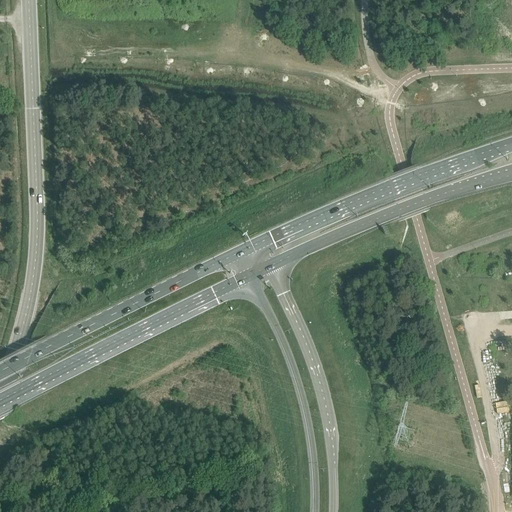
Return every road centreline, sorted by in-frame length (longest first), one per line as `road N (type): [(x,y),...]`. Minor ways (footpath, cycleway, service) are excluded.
road 1 (unclassified): [(0,392),(23,327),(36,244),(28,0)]
road 2 (primary): [(511,144),(247,246)]
road 3 (primary): [(0,403),(249,275)]
road 4 (primary): [(247,246),(0,371)]
road 5 (primary): [(271,265),(511,175)]
road 6 (unclassified): [(331,511),(323,397),(271,265)]
road 7 (unclassified): [(249,275),(300,388),(315,511)]
road 8 (unclassified): [(498,511),(488,473),(498,456),(472,323)]
